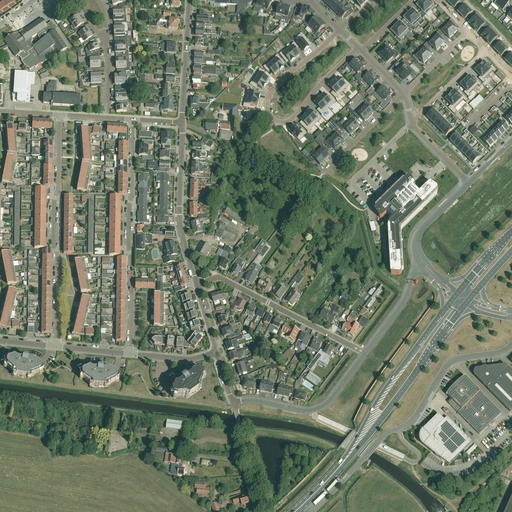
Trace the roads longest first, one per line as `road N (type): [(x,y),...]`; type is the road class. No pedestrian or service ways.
road 1 (residential): [(359,48),(292,119),(272,118),(272,88),(339,28)]
road 2 (residential): [(129,353),(132,120)]
road 3 (residential): [(55,346),(59,115)]
road 4 (primary): [(337,469),(467,301)]
road 5 (primary): [(456,294),(337,469)]
road 6 (residential): [(365,353),(222,278),(196,283)]
road 7 (unclassified): [(377,442),(408,426),(449,363),(511,344)]
road 8 (residential): [(196,283),(179,227),(182,123)]
road 9 (residential): [(182,123),(189,0)]
